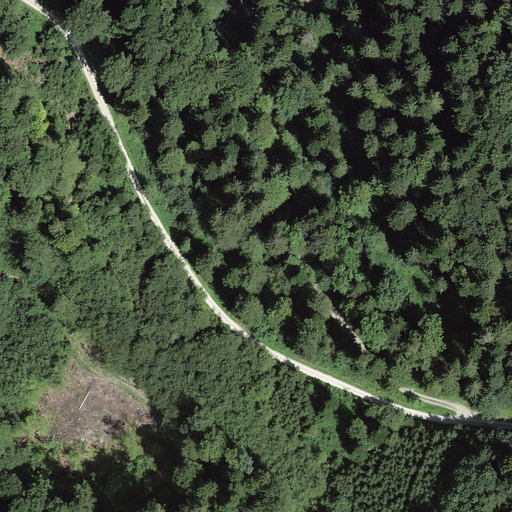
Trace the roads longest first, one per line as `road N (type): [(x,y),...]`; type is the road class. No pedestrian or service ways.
road 1 (track): [(511,424),(416,412),(270,352),(214,309),(146,209),(78,55),(30,0)]
road 2 (track): [(233,0),(300,255),(348,327),(401,384),(480,422)]
road 3 (track): [(0,273),(43,295),(85,360),(146,400),(181,459),(180,511)]
